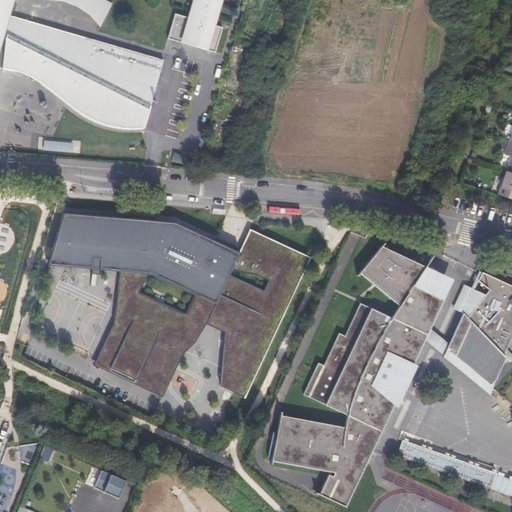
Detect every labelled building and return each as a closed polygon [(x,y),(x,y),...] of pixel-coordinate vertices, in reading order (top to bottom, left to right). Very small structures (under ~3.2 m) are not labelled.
[(0,0),(0,65),(3,66),(11,67),(17,68),(26,71),(34,76),(44,82),(59,94),(74,107),(81,111),(87,115),(94,118),(102,122),(108,123),(117,125),(128,126),(137,126),(144,125),(164,58),(11,12),(14,0),(0,0)] [(113,2),(109,0),(66,0),(77,4),(89,11),(101,24),(113,2)] [(217,0),(193,0),(189,15),(176,12),(169,36),(216,50),(223,26),(211,22),(217,0)] [(475,89),(476,84),(464,80),(462,86),(475,89)] [(511,134),(511,133),(511,125),(506,124),(503,132),(511,134)] [(44,149),(73,151),(74,142),(44,140),(44,149)] [(511,175),(511,143),(509,142),(503,159),(511,162),(508,174),(511,175)] [(422,172),(424,165),(416,162),(413,169),(422,172)] [(499,199),(511,202),(511,175),(508,174),(499,199)] [(117,219),(59,213),(49,249),(139,265),(113,324),(94,364),(161,395),(167,383),(162,381),(197,303),(211,309),(207,318),(230,328),(225,339),(224,354),(227,356),(226,371),(218,387),(243,399),(306,259),(246,231),(234,258),(209,247),(210,244),(170,225),(151,223),(150,227),(117,223),(117,219)] [(117,216),(117,219),(117,223),(150,227),(151,223),(151,220),(117,216)] [(355,304),(340,337),(334,333),(318,367),(312,364),(298,395),(321,406),(341,417),(338,429),(274,417),(265,461),(328,473),(326,477),(322,475),(312,495),(343,509),(446,279),(376,244),(350,275),(354,278),(357,276),(392,305),(384,317),(355,304)] [(139,265),(49,249),(46,259),(116,272),(113,324),(139,265)] [(484,290),(480,296),(466,289),(456,311),(457,314),(437,358),(485,396),(490,384),(493,381),(502,360),(506,364),(511,358),(504,351),(511,329),(511,289),(476,272),(472,281),(484,290)] [(162,381),(167,383),(180,354),(190,342),(203,323),(223,332),(218,387),(226,371),(227,356),(224,354),(225,339),(230,328),(207,318),(211,309),(197,303),(162,381)] [(397,458),(511,491),(511,475),(510,475),(511,473),(474,462),(402,440),(397,458)] [(24,443),(19,458),(32,462),(37,448),(24,443)] [(119,496),(126,479),(93,466),(86,483),(119,496)]
